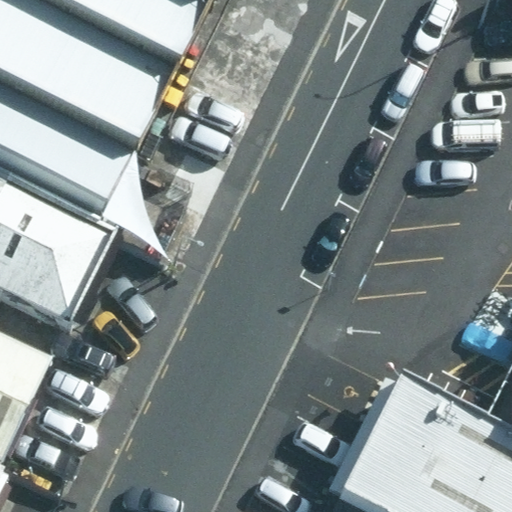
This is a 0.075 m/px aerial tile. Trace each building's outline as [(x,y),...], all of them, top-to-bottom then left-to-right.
[(0,0),(0,90),(138,160),(219,0),(0,0)] [(138,160),(0,90),(0,184),(99,235),(138,160)] [(99,235),(0,184),(0,305),(65,338),(114,242),(99,235)] [(0,472),(48,371),(0,348),(0,472)] [(511,511),(511,439),(503,435),(487,426),(424,396),(392,379),(361,439),(507,511),(511,511)] [(511,416),(503,435),(511,439),(511,416)] [(507,511),(361,439),(327,506),(339,511),(507,511)]
